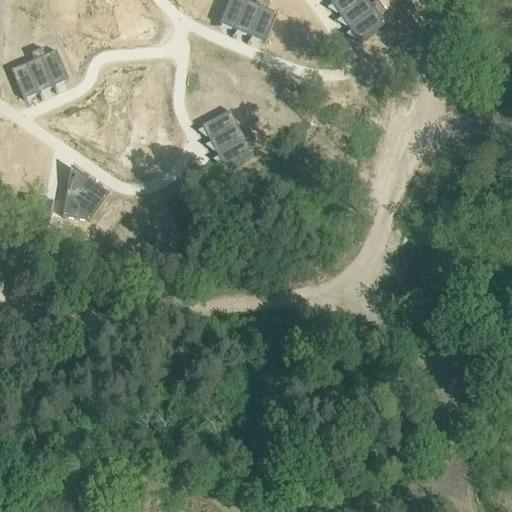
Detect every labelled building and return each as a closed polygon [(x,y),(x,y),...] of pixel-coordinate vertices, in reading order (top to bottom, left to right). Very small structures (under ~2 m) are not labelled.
[(359,2),(333,22),(343,34),(368,15),(359,2)] [(343,34),(353,47),(378,28),(373,21),(368,15),(343,34)] [(387,27),(379,17),(373,21),(378,28),(381,31),(387,27)] [(362,60),(388,41),(381,31),(378,28),(353,47),(362,60)] [(234,43),(219,37),(206,66),(221,72),(234,43)] [(252,52),(255,45),(244,40),(241,47),(248,50),(252,52)] [(221,72),(235,79),(248,50),(241,47),(234,43),(221,72)] [(252,52),(248,50),(235,79),(250,86),(263,57),(252,52)] [(48,77),(56,73),(60,71),(57,65),(45,70),(48,77)] [(56,73),(69,102),(84,96),(70,67),(60,71),(56,73)] [(55,109),(69,102),(56,73),(48,77),(41,80),(55,109)] [(40,116),(55,109),(41,80),(27,86),(40,116)] [(218,144),(211,130),(182,143),(188,158),(218,144)] [(218,144),(188,158),(195,172),(224,159),(221,151),(218,144)] [(227,148),(221,151),(224,159),(226,163),(233,160),(227,148)] [(224,159),(195,172),(202,187),(231,173),(226,163),(224,159)] [(79,182),(76,223),(103,230),(121,203),(79,182)] [(52,216),(54,202),(45,200),(26,197),(22,221),(50,225),(52,216)]
